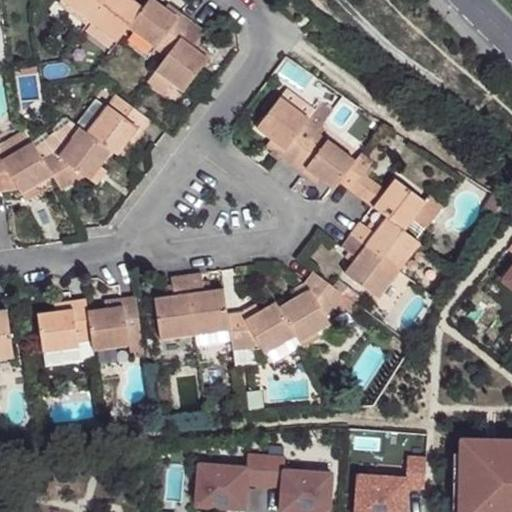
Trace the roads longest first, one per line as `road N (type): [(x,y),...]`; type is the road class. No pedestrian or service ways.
road 1 (residential): [(134,238),(162,255),(291,242),(295,208),(204,140)]
road 2 (residential): [(244,0),(256,9),(262,52),(204,140)]
road 3 (residential): [(134,238),(0,261)]
road 4 (residential): [(204,140),(134,238)]
